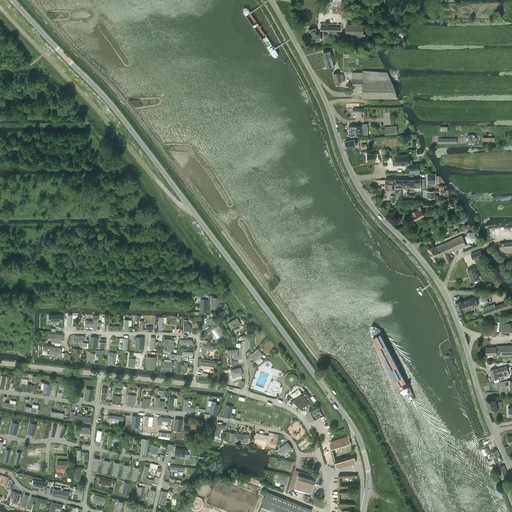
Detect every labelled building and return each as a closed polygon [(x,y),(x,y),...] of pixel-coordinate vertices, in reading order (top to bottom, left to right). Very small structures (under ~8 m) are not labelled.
[(342,13),(341,6),(341,1),(332,1),(332,13),(342,13)] [(365,36),(365,33),(363,33),(363,25),(346,25),(346,36),(363,36),(365,36)] [(323,53),(325,60),(332,58),(331,51),(323,53)] [(334,65),(332,58),(325,60),(327,67),(334,65)] [(362,72),(352,72),(352,86),(362,86),(362,98),(397,98),(396,90),(387,72),(362,70),(362,72)] [(336,83),(345,81),(343,76),(342,74),(339,75),(338,72),(333,73),(336,83)] [(363,126),(354,126),(355,135),(364,134),(368,134),(367,123),(363,124),(363,126)] [(397,126),(384,127),(385,135),(397,134),(397,126)] [(466,138),(466,139),(466,140),(469,143),(474,143),(477,139),(474,134),(468,134),(466,138)] [(344,142),(346,148),(350,147),(356,146),(354,139),(344,142)] [(409,155),(395,156),(396,164),(401,164),(405,164),(405,163),(409,163),(409,165),(409,170),(419,169),(419,164),(412,164),(412,159),(409,159),(409,155)] [(436,174),(427,174),(427,184),(436,184),(436,174)] [(420,179),(414,179),(414,187),(420,187),(420,189),(421,190),(424,190),(424,188),(424,187),(421,187),(421,184),(421,182),(420,179)] [(414,214),(413,215),(415,220),(424,215),(420,207),(416,209),(412,211),(414,214)] [(464,237),(467,242),(473,243),(476,238),(474,233),(468,232),(464,237)] [(427,249),(434,262),(438,260),(437,258),(443,255),(447,263),(451,261),(448,253),(466,245),(461,235),(434,247),(434,246),(427,249)] [(511,246),(511,242),(499,243),(500,253),(511,252),(511,246)] [(480,250),(471,253),(473,259),(482,256),(480,250)] [(474,267),(467,270),(472,281),(479,278),(476,270),(475,271),(474,267)] [(477,299),(479,305),(484,306),(488,302),(487,296),(481,295),(477,299)] [(210,308),(218,309),(218,298),(211,297),(210,308)] [(456,303),(455,303),(459,313),(464,311),(464,310),(466,310),(467,311),(474,309),(473,307),(478,305),(475,297),(461,302),(461,301),(456,303)] [(200,301),(200,312),(207,312),(208,300),(204,300),(204,301),(200,301)] [(498,311),(505,309),(511,307),(511,306),(511,303),(511,304),(511,301),(505,303),(478,312),(480,316),(498,310),(498,311)] [(85,321),(85,327),(93,327),(93,330),(96,330),(96,325),(101,325),(101,323),(97,323),(97,317),(94,317),(94,316),(93,316),(93,317),(92,321),(85,321)] [(228,323),(231,329),(240,324),(237,318),(228,323)] [(492,323),(490,335),(496,336),(496,331),(511,332),(511,323),(498,322),(497,324),(492,323)] [(217,338),(223,334),(218,325),(211,330),(217,338)] [(49,333),(48,338),(51,338),(51,341),(61,342),(62,335),(52,333),(49,333)] [(175,344),(173,344),(174,340),(164,339),(163,346),(167,346),(166,350),(173,351),(173,347),(174,347),(175,344)] [(206,350),(213,351),(213,346),(202,345),(201,353),(205,354),(206,350)] [(496,347),(486,347),(486,355),(493,355),(493,357),(497,357),(496,355),(497,355),(497,354),(500,353),(500,356),(511,355),(511,345),(496,346),(496,347)] [(49,354),(59,356),(60,348),(50,347),(49,354)] [(250,355),(255,361),(263,355),(258,349),(250,355)] [(233,354),(234,359),(238,359),(237,350),(227,350),(227,354),(233,354)] [(107,364),(114,364),(116,353),(109,353),(107,364)] [(146,367),(154,368),(155,358),(147,357),(146,367)] [(171,371),(172,363),(162,362),(161,370),(171,371)] [(232,377),(237,376),(242,375),(240,367),(231,370),(230,370),(231,371),(231,372),(232,377)] [(490,371),(491,375),(497,373),(499,378),(509,375),(506,367),(496,369),(490,371)] [(6,382),(9,383),(10,377),(1,375),(0,377),(0,387),(5,389),(6,382)] [(19,390),(30,392),(32,385),(21,383),(19,390)] [(42,393),(49,394),(51,384),(44,383),(42,393)] [(64,385),(62,396),(69,397),(71,386),(64,385)] [(86,389),(84,399),(90,400),(92,390),(86,389)] [(320,409),(317,402),(315,403),(305,391),(293,400),(300,409),(301,409),(301,410),(302,410),(303,410),(304,410),(305,410),(309,407),(312,413),(320,409)] [(134,406),(135,396),(128,395),(126,405),(134,406)] [(163,405),(158,404),(159,398),(155,397),(154,408),(163,409),(163,405)] [(142,406),(149,407),(150,399),(143,398),(142,402),(140,402),(140,406),(142,406)] [(192,407),(187,407),(188,400),(184,399),(183,410),(192,411),(192,407)] [(486,399),(489,411),(497,410),(502,409),(501,400),(496,401),(496,399),(486,399)] [(212,402),(209,413),(216,415),(219,405),(215,404),(216,403),(212,402)] [(90,418),(81,416),(81,414),(78,413),(77,415),(74,415),(74,419),(90,422),(90,418)] [(108,416),(108,419),(112,420),(112,422),(119,423),(119,425),(122,425),(123,421),(123,417),(108,416)] [(131,426),(138,427),(139,417),(132,416),(131,426)] [(175,419),(173,430),(180,431),(182,420),(175,419)] [(11,423),(9,433),(16,434),(18,425),(11,423)] [(29,424),(27,434),(34,435),(36,425),(29,424)] [(224,429),(225,426),(217,424),(215,435),(219,436),(220,428),(224,429)] [(247,440),(248,435),(235,433),(234,438),(241,439),(241,442),(247,443),(247,440)] [(255,442),(265,444),(267,436),(257,434),(255,442)] [(335,440),(331,441),(330,443),(331,447),(350,442),(348,436),(336,440),(335,440)] [(283,454),(292,449),(288,442),(279,448),(283,454)] [(159,447),(156,446),(155,446),(152,445),(150,448),(148,453),(155,456),(159,447)] [(175,448),(174,456),(184,458),(185,454),(186,455),(187,450),(175,448)] [(491,459),(493,459),(499,454),(497,450),(489,454),(491,459)] [(493,460),(492,460),(496,467),(500,465),(499,463),(502,462),(499,454),(493,459),(493,460)] [(336,467),(339,468),(355,463),(356,462),(355,457),(335,462),(336,467)] [(290,469),(292,462),(281,459),(279,467),(290,469)] [(508,476),(506,471),(504,465),(498,467),(502,478),(503,481),(509,479),(508,476)] [(145,466),(141,481),(152,484),(153,480),(145,478),(148,467),(145,466)] [(312,475),(299,471),(298,474),(295,473),(290,487),(311,494),(315,480),(311,478),(312,475)] [(286,484),(287,477),(278,474),(277,479),(276,479),(276,480),(276,481),(276,482),(286,484)] [(338,475),(338,487),(359,486),(357,474),(338,475)] [(35,480),(33,486),(43,488),(44,482),(35,480)] [(52,495),(66,498),(67,491),(53,489),(52,495)] [(20,494),(15,492),(12,491),(9,497),(13,498),(12,502),(18,504),(20,495),(20,494)] [(160,496),(159,500),(162,501),(162,504),(165,504),(165,501),(167,492),(164,491),(163,496),(160,496)] [(337,504),(356,505),(356,492),(339,491),(337,504)] [(257,511),(310,511),(311,511),(265,493),(257,511)] [(92,501),(103,504),(105,498),(94,495),(92,501)] [(45,504),(47,500),(37,498),(34,508),(38,509),(40,503),(45,504)] [(119,501),(115,511),(120,511),(123,502),(119,501)] [(61,509),(62,505),(52,502),(49,511),(53,511),(55,507),(61,509)]
